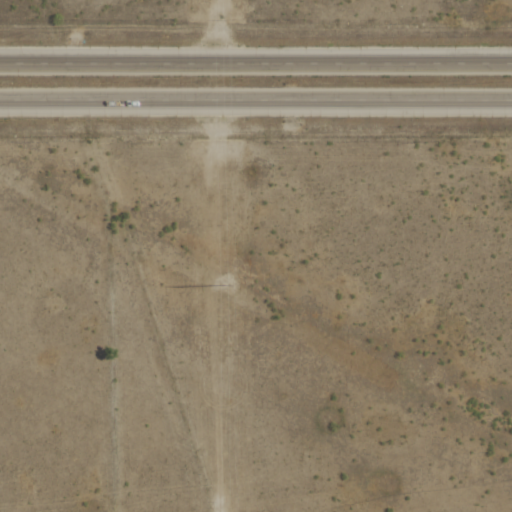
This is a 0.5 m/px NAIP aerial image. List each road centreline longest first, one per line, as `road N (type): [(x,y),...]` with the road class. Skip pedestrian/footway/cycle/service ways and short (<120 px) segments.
road 1 (trunk): [(0,104),(511,103)]
road 2 (trunk): [(511,67),(0,67)]
